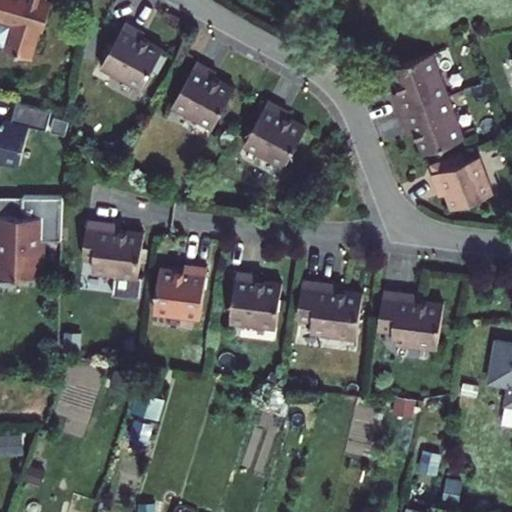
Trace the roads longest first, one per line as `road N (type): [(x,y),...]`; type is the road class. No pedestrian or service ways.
road 1 (residential): [(404,232),(357,112),(338,85),(193,0)]
road 2 (residential): [(404,232),(182,220)]
